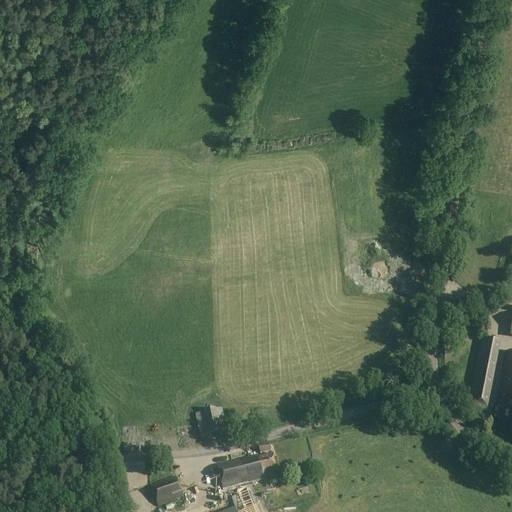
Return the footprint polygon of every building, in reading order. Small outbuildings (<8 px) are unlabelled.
[(481,341),(476,370),(481,370),(480,375),(475,374),(469,408),(487,412),(500,344),(481,341)] [(495,419),(504,420),(506,410),(511,411),(511,353),(507,353),(499,410),(496,410),(495,419)] [(195,434),(197,439),(209,437),(222,434),(228,433),(222,409),(195,415),(199,433),(195,434)] [(258,448),(261,455),(271,451),(269,444),(258,448)] [(221,465),(243,457),(241,451),(218,460),(221,465)] [(224,491),(263,481),(262,478),(277,474),(272,455),(257,459),(257,456),(218,466),(224,491)] [(151,486),(158,507),(184,498),(176,477),(151,486)] [(291,492),(294,503),(306,499),(303,488),(291,492)]
